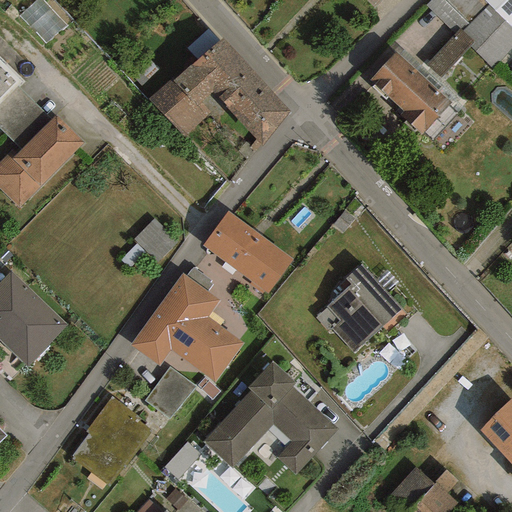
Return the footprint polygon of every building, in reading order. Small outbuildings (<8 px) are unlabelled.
[(511,0),(429,0),(424,5),(453,34),(426,65),(441,78),(468,47),(491,70),(511,47),(511,0)] [(262,146),(289,112),(223,37),(173,80),(171,78),(148,99),(183,137),(209,112),(200,102),(211,92),(262,146)] [(421,136),(451,103),(394,52),(366,83),(385,101),(387,99),(400,112),(398,115),(421,136)] [(21,82),(0,60),(0,102),(17,86),(21,82)] [(51,120),(17,86),(0,102),(0,130),(21,150),(51,120)] [(83,143),(56,116),(51,120),(21,150),(10,161),(6,157),(0,162),(0,189),(18,208),(83,143)] [(292,259),(227,211),(201,246),(266,295),(292,259)] [(157,259),(177,240),(156,218),(136,237),(157,259)] [(353,352),(400,310),(360,266),(346,279),(352,285),(326,307),(339,321),(331,329),(353,352)] [(186,276),(207,291),(212,285),(209,283),(210,281),(192,268),(186,276)] [(67,325),(9,271),(0,281),(0,341),(27,367),(67,325)] [(186,276),(182,273),(128,346),(159,368),(170,352),(214,384),(244,343),(208,316),(220,301),(207,291),(186,276)] [(294,383),(272,362),(248,388),(251,390),(202,442),(231,468),(272,424),(291,442),(277,458),(294,474),(336,429),(291,387),(294,383)] [(194,386),(170,367),(144,401),(168,419),(194,386)] [(140,419),(111,397),(84,432),(87,434),(69,458),(108,488),(152,432),(138,421),(140,419)] [(511,398),(479,431),(511,466),(511,398)] [(189,442),(165,465),(178,477),(202,454),(189,442)] [(394,511),(448,511),(457,504),(446,493),(457,482),(445,470),(434,481),(435,483),(433,485),(414,467),(382,500),(394,511)]
